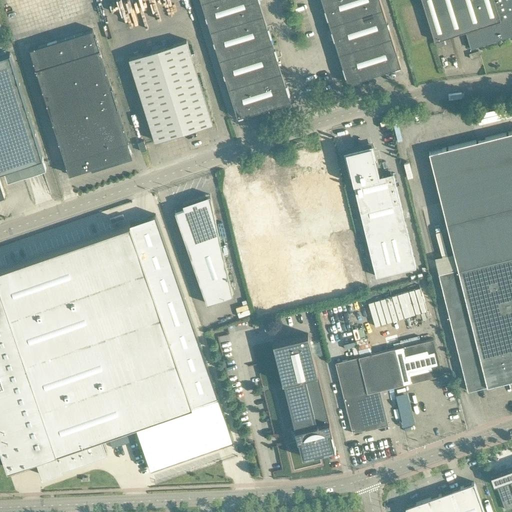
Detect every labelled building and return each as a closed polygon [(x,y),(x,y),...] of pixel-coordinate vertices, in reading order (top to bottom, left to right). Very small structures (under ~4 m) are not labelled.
[(291,101),(288,94),(290,93),(287,84),(281,86),(278,77),(279,77),(276,67),(275,67),(273,59),(278,57),(275,47),(274,48),(271,36),(272,36),(269,26),(263,28),(260,20),(261,20),(258,10),(257,10),(255,1),(259,0),(326,0),(329,7),(324,9),(327,19),(328,18),(331,30),(330,30),(333,40),(339,38),(342,47),(341,47),(344,56),(345,56),(347,65),(343,66),(342,66),(345,76),(346,76),(348,83),(359,80),(359,79),(401,65),(380,0),(200,0),(237,117),(280,103),(280,105),(291,101)] [(511,0),(422,0),(434,40),(465,31),(471,48),(511,35),(511,0)] [(92,28),(30,48),(69,174),(132,154),(92,28)] [(186,40),(129,58),(155,140),(212,122),(186,40)] [(0,196),(5,195),(0,180),(0,171),(4,170),(19,165),(22,174),(40,168),(44,166),(45,169),(46,169),(10,52),(0,55),(0,196)] [(511,130),(429,152),(458,269),(439,274),(468,390),(511,379),(511,130)] [(147,149),(144,140),(138,142),(141,151),(147,149)] [(363,146),(345,150),(353,183),(354,183),(354,185),(376,276),(416,266),(393,173),(379,176),(372,147),(371,144),(363,146)] [(321,162),(310,164),(315,188),(326,185),(321,162)] [(310,164),(299,167),(304,190),(308,189),(315,188),(310,164)] [(299,167),(288,170),(293,193),(304,190),(299,167)] [(288,170),(277,172),(282,196),(293,193),(288,170)] [(247,184),(237,186),(243,210),(253,208),(247,184)] [(315,188),(308,189),(310,200),(329,195),(326,185),(315,188)] [(237,186),(227,189),(233,212),(243,210),(237,186)] [(293,193),(282,196),(285,206),(310,200),(308,189),(304,190),(293,193)] [(184,208),(175,211),(207,303),(232,294),(211,198),(210,194),(198,198),(195,202),(193,200),(183,204),(184,208)] [(329,195),(310,200),(313,210),(331,206),(329,195)] [(310,200),(285,206),(288,217),(313,210),(310,200)] [(331,206),(313,210),(315,221),(334,216),(331,206)] [(243,210),(233,212),(233,213),(236,223),(256,218),(253,208),(243,210)] [(313,210),(288,217),(290,227),(315,221),(313,210)] [(0,267),(0,446),(7,468),(36,458),(42,475),(44,474),(44,472),(62,466),(72,462),(107,450),(102,436),(136,423),(151,468),(234,440),(156,214),(130,222),(0,267)] [(334,216),(315,221),(318,231),(336,227),(334,216)] [(256,218),(236,223),(238,233),(258,228),(256,218)] [(315,221),(290,227),(293,238),(318,231),(315,221)] [(336,227),(318,231),(320,242),(339,237),(336,227)] [(258,228),(238,233),(241,244),(261,239),(258,228)] [(318,231),(293,238),(295,248),(320,242),(318,231)] [(339,237),(320,242),(323,252),(341,248),(339,237)] [(261,239),(241,244),(243,254),(263,249),(261,239)] [(320,242),(295,248),(298,258),(323,252),(320,242)] [(341,248),(323,252),(326,263),(344,258),(341,248)] [(263,249),(243,254),(246,265),(266,260),(263,249)] [(323,252),(298,258),(300,269),(326,263),(323,252)] [(344,258),(326,263),(328,273),(347,269),(344,258)] [(266,260),(246,265),(248,275),(268,270),(266,260)] [(326,263),(300,269),(303,279),(328,273),(326,263)] [(347,269),(328,273),(331,284),(349,279),(347,269)] [(268,270),(248,275),(251,285),(271,281),(268,270)] [(328,273),(303,279),(305,290),(331,284),(328,273)] [(417,287),(423,311),(443,306),(435,275),(425,278),(427,284),(417,287)] [(349,279),(331,284),(333,294),(352,290),(349,279)] [(271,281),(251,285),(253,296),(273,291),(271,281)] [(331,284),(305,290),(308,300),(333,294),(331,284)] [(422,323),(437,320),(435,309),(422,312),(416,288),(376,298),(382,322),(420,313),(422,323)] [(273,291),(253,296),(256,306),(276,301),(273,291)] [(367,297),(372,315),(378,313),(373,295),(367,297)] [(276,301),(256,306),(258,317),(277,312),(277,313),(278,312),(276,301)] [(295,429),(298,440),(302,457),(335,449),(331,432),(332,432),(308,333),(273,342),(283,381),(284,381),(295,429)] [(442,374),(433,338),(335,362),(353,433),(388,424),(380,389),(442,374)] [(414,435),(425,432),(416,397),(405,400),(414,435)] [(276,453),(283,452),(281,442),(274,443),(276,453)] [(511,467),(491,475),(494,485),(496,484),(505,509),(511,506),(511,467)] [(484,511),(474,482),(405,506),(406,511),(484,511)]
